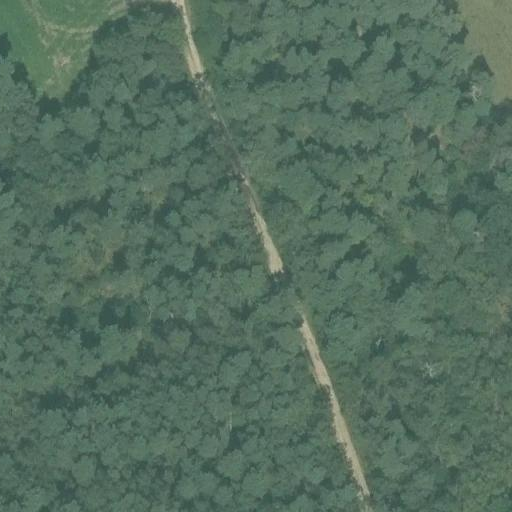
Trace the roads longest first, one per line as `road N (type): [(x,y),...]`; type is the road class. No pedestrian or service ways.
road 1 (track): [(289,300),(178,0)]
road 2 (track): [(0,415),(289,300)]
road 3 (track): [(363,511),(289,300)]
